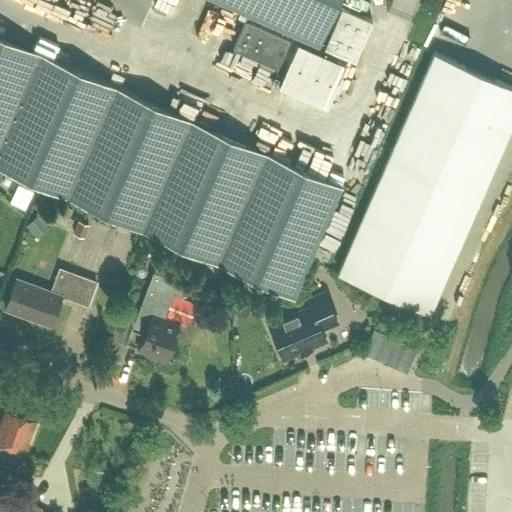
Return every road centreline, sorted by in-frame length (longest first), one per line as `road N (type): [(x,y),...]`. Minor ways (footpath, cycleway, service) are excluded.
road 1 (unknown): [(10,0),(312,121),(349,115),(364,99),(407,0)]
road 2 (residential): [(464,426),(261,411)]
road 3 (unclassified): [(182,427),(0,359)]
road 4 (residential): [(425,382),(355,371),(261,411)]
